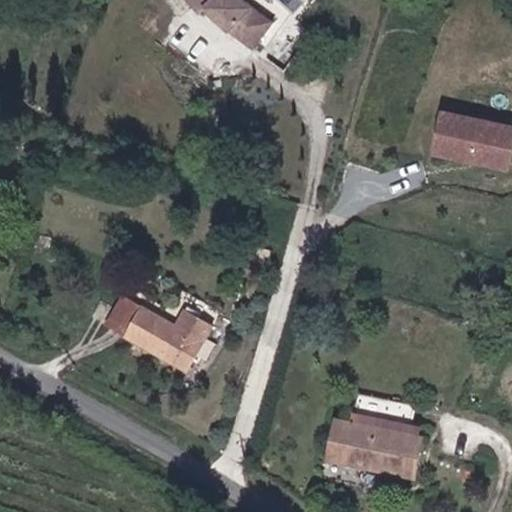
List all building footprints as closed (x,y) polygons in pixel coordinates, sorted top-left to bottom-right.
[(191,0),(201,12),(206,8),(255,48),(275,22),(247,0),(191,0)] [(506,170),(511,144),(511,130),(444,114),(435,154),(506,170)] [(105,326),(122,335),(138,307),(120,297),(105,326)] [(138,307),(122,335),(183,369),(207,326),(178,309),(169,324),(138,307)] [(414,409),(358,395),(351,425),(335,421),(325,459),(411,480),(420,443),(406,439),(414,409)]
